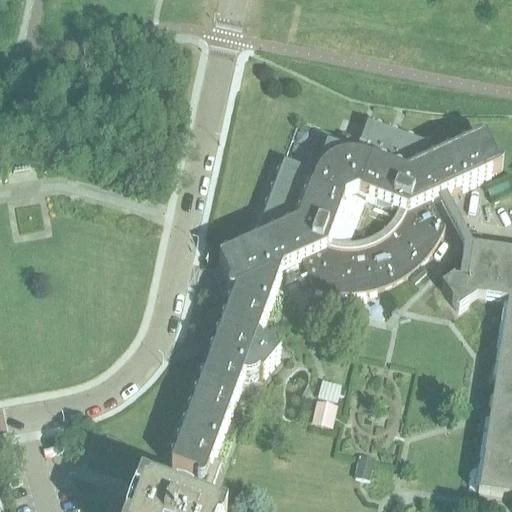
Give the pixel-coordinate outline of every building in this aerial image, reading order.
[(256,346),(281,278),(280,276),(301,267),(312,290),(311,293),(315,295),(322,297),(328,298),(333,299),(340,300),(343,300),(351,300),(356,300),(363,299),(370,297),(377,296),(383,294),(389,291),(394,289),(399,286),(404,283),(408,280),(411,278),(415,275),(417,273),(422,268),(428,262),(431,258),(433,255),(435,251),(438,247),(440,243),(442,239),(444,233),(444,232),(441,231),(431,208),(499,176),(501,175),(501,173),(501,170),(500,169),(498,168),(496,168),(484,144),(450,160),(367,129),(361,145),(342,138),(340,145),(320,138),(309,167),(320,171),(321,176),(319,178),(317,181),(315,185),(313,189),(306,186),(310,177),(283,167),(282,172),(277,175),(276,178),(276,180),(278,182),(276,188),(271,191),(270,193),(270,196),(272,197),(270,203),(265,207),(264,209),(264,212),(266,213),(264,219),(259,223),(258,225),(259,227),(261,229),(258,235),(254,239),(252,241),(253,243),(255,245),(253,250),(218,266),(229,291),(228,292),(227,294),(227,297),(228,298),(231,299),(233,299),(235,298),(232,306),(225,309),(227,315),(215,353),(210,356),(209,358),(209,361),(211,362),(205,380),(200,384),(199,386),(199,389),(201,390),(199,396),(194,400),(193,402),(193,404),(195,406),(193,412),(188,416),(187,418),(187,420),(189,422),(187,428),(183,431),(181,433),(182,436),(184,437),(181,443),(177,447),(175,449),(176,452),(178,453),(176,459),(171,463),(170,465),(170,467),(172,469),(171,473),(196,482),(196,484),(197,487),(198,488),(201,488),(203,487),(204,485),(205,485),(211,468),(242,384),(243,384),(245,385),(248,385),(251,384),(254,383),(256,382),(258,379),(261,382),(279,360),(261,345),(259,347),(256,346)] [(507,308),(504,329),(477,499),(511,504),(510,511),(511,511),(511,258),(472,252),(466,290),(460,289),(460,285),(453,284),(441,292),(458,316),(476,303),(507,308)] [(358,461),(353,482),(369,485),(374,465),(358,461)] [(187,509),(185,511),(195,511),(209,502),(220,472),(211,468),(205,485),(207,486),(203,497),(187,509)] [(161,511),(138,503),(134,511),(161,511)]
